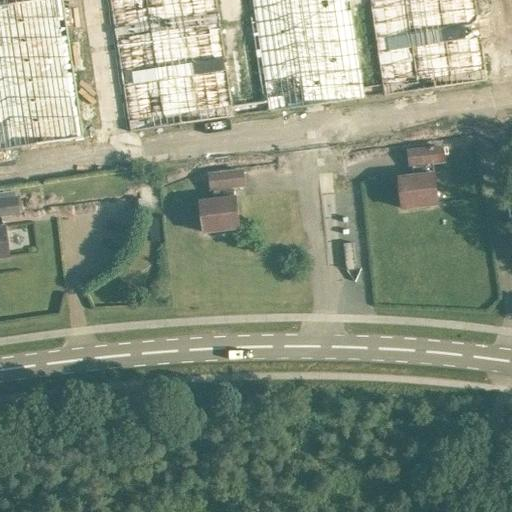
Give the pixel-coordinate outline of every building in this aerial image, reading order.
[(0,0),(0,148),(76,139),(59,0),(0,0)] [(108,0),(126,129),(490,80),(479,0),(250,0),(263,97),(254,99),(246,40),(224,43),(218,0),(108,0)] [(445,162),(443,147),(409,151),(411,166),(413,165),(414,176),(400,178),(403,209),(439,205),(435,173),(434,174),(433,163),(445,162)] [(244,186),(243,171),(210,175),(212,189),(214,189),(215,200),(201,201),(205,232),(240,228),(236,197),(234,187),(244,186)] [(0,198),(0,257),(7,257),(3,227),(2,227),(1,216),(17,214),(15,197),(0,198)] [(145,198),(134,200),(135,211),(150,209),(150,202),(146,203),(145,198)] [(159,218),(150,218),(151,242),(161,241),(159,218)]
